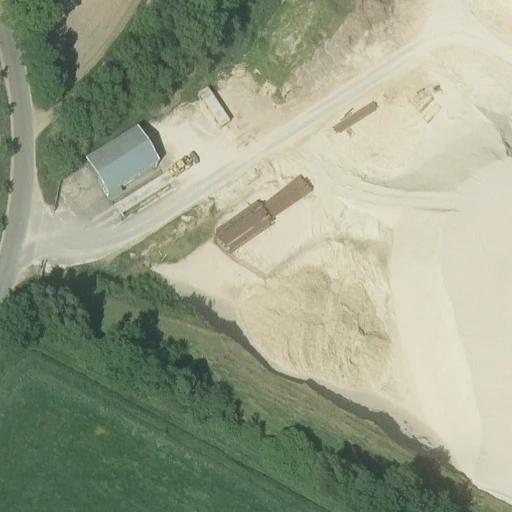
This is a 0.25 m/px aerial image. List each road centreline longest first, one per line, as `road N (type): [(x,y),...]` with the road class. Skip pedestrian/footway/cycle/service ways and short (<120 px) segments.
road 1 (unclassified): [(0,299),(24,208),(28,136),(0,3)]
road 2 (track): [(27,123),(87,91),(155,0)]
